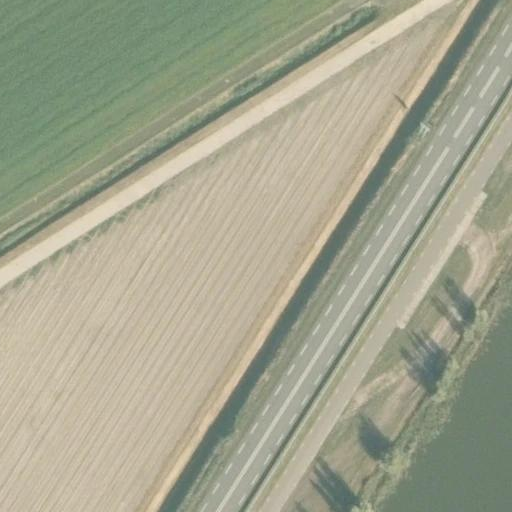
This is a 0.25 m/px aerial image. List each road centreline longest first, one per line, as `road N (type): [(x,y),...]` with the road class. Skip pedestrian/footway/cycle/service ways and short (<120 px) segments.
road 1 (trunk): [(511,44),(218,511)]
road 2 (unclassified): [(271,511),(511,128)]
